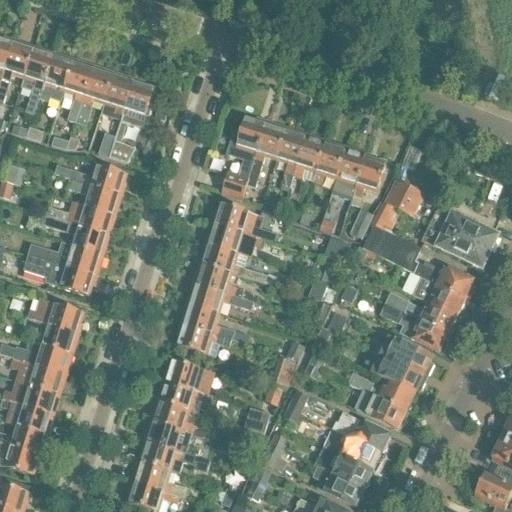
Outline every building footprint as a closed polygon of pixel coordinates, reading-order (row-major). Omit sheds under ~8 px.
[(0,88),(14,46),(0,41),(0,88)] [(14,46),(0,88),(0,108),(3,110),(9,88),(10,88),(14,77),(24,81),(25,81),(35,53),(14,46)] [(21,92),(32,95),(25,117),(35,120),(40,103),(55,59),(35,53),(25,81),(24,81),(21,92)] [(74,66),(55,59),(40,103),(49,106),(50,103),(61,106),(65,94),(64,94),(74,66)] [(71,108),(73,108),(67,124),(75,127),(93,72),(74,66),(64,94),(65,94),(75,98),(71,108)] [(113,79),(93,72),(75,127),(86,131),(93,112),(90,111),(92,103),(104,107),(113,79)] [(104,107),(105,107),(101,118),(121,124),(134,85),(113,79),(104,107)] [(146,134),(148,127),(151,118),(152,109),(149,109),(155,92),(134,85),(121,124),(116,140),(109,161),(127,167),(134,151),(120,146),(126,128),(146,134)] [(249,180),(230,174),(223,195),(244,201),(247,190),(255,166),(267,128),(246,121),(241,137),(234,135),(227,158),(245,163),(253,166),(249,180)] [(267,128),(255,166),(247,190),(255,193),(262,169),(265,159),(277,163),(286,134),(267,128)] [(44,136),(30,132),(26,142),(41,147),(44,136)] [(288,166),(284,179),(281,189),(290,191),(293,180),(293,179),(306,141),(286,134),(277,163),(288,166)] [(105,137),(99,158),(109,161),(116,140),(105,137)] [(65,155),(68,145),(54,141),(51,150),(65,155)] [(68,145),(65,155),(67,155),(76,155),(80,144),(71,141),(69,146),(68,145)] [(304,172),(315,176),(312,186),(321,158),(325,147),(306,141),(293,179),(293,180),(300,182),(304,172)] [(325,147),(321,158),(312,186),(321,189),(324,179),(335,182),(345,153),(325,147)] [(335,182),(336,182),(332,197),(351,203),(365,160),(345,153),(335,182)] [(351,203),(352,203),(350,209),(359,211),(362,202),(361,202),(364,191),(376,195),(385,166),(365,160),(351,203)] [(10,168),(5,185),(21,189),(25,173),(10,168)] [(84,178),(57,170),(55,177),(70,182),(120,197),(126,176),(98,168),(94,181),(85,178),(84,178)] [(120,197),(70,182),(67,193),(89,199),(86,209),(113,217),(120,197)] [(425,199),(392,182),(382,203),(415,219),(425,199)] [(0,201),(10,204),(14,188),(2,185),(0,192),(0,201)] [(373,220),(376,221),(374,226),(391,235),(400,215),(413,222),(415,219),(382,203),(373,220)] [(113,217),(86,209),(73,205),(69,217),(51,211),(48,220),(107,238),(113,217)] [(250,214),(223,205),(216,227),(276,246),(278,238),(256,231),(257,230),(256,230),(259,220),(249,216),(250,214)] [(443,211),(436,216),(431,227),(491,256),(499,239),(453,217),(443,211)] [(308,231),(312,217),(303,214),(299,228),(308,231)] [(376,221),(373,220),(362,214),(350,237),(362,243),(369,228),(372,229),(374,226),(376,221)] [(46,229),(77,238),(73,250),(101,258),(107,238),(48,220),(46,229)] [(410,276),(422,282),(466,304),(476,284),(445,269),(441,278),(433,274),(435,270),(425,265),(423,269),(415,265),(421,254),(389,238),(391,235),(374,226),(372,229),(374,230),(363,253),(378,260),(410,276)] [(276,246),(216,227),(210,247),(253,260),(255,251),(262,253),(264,244),(275,247),(276,246)] [(431,227),(423,244),(438,251),(483,272),(491,256),(431,227)] [(324,259),(342,265),(348,248),(330,242),(324,259)] [(58,257),(31,249),(28,257),(95,278),(101,258),(73,250),(61,246),(58,257)] [(253,260),(210,247),(204,267),(276,289),(278,281),(234,268),(237,257),(252,262),(253,260)] [(378,260),(363,253),(359,251),(353,264),(362,268),(366,260),(375,265),(378,260)] [(45,286),(61,290),(88,299),(95,278),(28,257),(25,267),(23,275),(46,282),(45,286)] [(340,270),(324,265),(318,283),(335,287),(340,270)] [(276,289),(204,267),(197,287),(249,303),(251,296),(228,289),(231,278),(275,292),(276,289)] [(422,282),(410,276),(401,294),(427,306),(458,321),(466,304),(422,282)] [(249,303),(197,287),(191,309),(219,317),(223,306),(232,308),(255,316),(258,307),(249,304),(249,303)] [(352,309),(358,295),(347,289),(340,303),(352,309)] [(332,308),(337,295),(326,291),(321,304),(332,308)] [(423,314),(390,297),(385,308),(448,339),(458,321),(427,306),(423,314)] [(55,307),(40,303),(36,315),(30,314),(28,321),(76,336),(82,316),(55,307)] [(320,307),(314,319),(325,325),(326,325),(333,310),(331,310),(330,312),(320,307)] [(399,338),(409,343),(409,341),(440,356),(448,339),(385,308),(379,319),(403,331),(399,338)] [(219,317),(191,309),(185,328),(248,347),(250,340),(215,329),(216,328),(219,317)] [(334,316),(326,333),(331,335),(338,338),(346,322),(334,316)] [(23,332),(42,338),(40,347),(70,356),(76,336),(28,321),(27,322),(26,322),(23,332)] [(185,328),(178,349),(216,361),(219,350),(230,353),(230,352),(245,357),(248,347),(185,328)] [(321,330),(314,347),(317,349),(323,351),(331,335),(326,333),(321,330)] [(380,359),(424,380),(432,362),(388,341),(380,359)] [(0,353),(0,358),(12,362),(13,361),(63,377),(70,356),(40,347),(39,348),(29,345),(27,354),(16,351),(16,353),(1,349),(0,353)] [(299,367),(305,351),(292,346),(286,362),(299,367)] [(308,368),(321,374),(325,366),(312,359),(308,368)] [(424,380),(380,359),(371,376),(384,383),(415,398),(424,380)] [(10,372),(19,374),(16,384),(57,397),(63,377),(13,361),(12,362),(10,372)] [(277,372),(290,377),(294,367),(281,362),(277,372)] [(216,378),(174,365),(167,385),(210,399),(216,378)] [(321,374),(308,368),(303,379),(317,385),(321,374)] [(348,387),(363,395),(363,394),(407,416),(415,398),(384,383),(381,391),(353,377),(348,387)] [(12,396),(5,394),(2,403),(51,418),(57,397),(16,384),(12,396)] [(210,399),(167,385),(162,405),(199,417),(202,406),(210,409),(213,400),(210,399)] [(274,411),(280,394),(270,390),(264,407),(274,411)] [(215,402),(226,406),(229,396),(217,393),(215,402)] [(287,411),(301,417),(309,400),(295,394),(287,411)] [(358,405),(354,413),(398,434),(407,416),(363,394),(363,395),(358,405)] [(11,415),(20,418),(17,430),(45,438),(51,418),(2,403),(0,409),(0,411),(11,415)] [(182,436),(192,439),(193,439),(214,445),(217,435),(196,429),(186,425),(189,415),(199,418),(199,417),(162,405),(155,425),(183,434),(182,436)] [(301,417),(287,411),(282,422),(296,428),(298,424),(307,427),(309,422),(301,418),(301,417)] [(253,428),(247,426),(245,434),(264,439),(269,421),(256,418),(253,428)] [(511,422),(511,423),(503,442),(511,445),(511,422)] [(343,427),(334,423),(330,431),(381,456),(389,439),(359,425),(355,433),(343,427)] [(183,434),(155,425),(149,445),(198,461),(198,460),(200,453),(190,449),(192,439),(182,436),(183,434)] [(4,438),(0,436),(0,445),(39,458),(45,438),(17,430),(14,440),(5,437),(4,438)] [(323,452),(350,465),(372,476),(381,456),(330,431),(329,433),(331,434),(323,452)] [(271,447),(283,453),(288,445),(276,439),(271,447)] [(511,445),(503,442),(493,463),(511,471),(511,445)] [(0,467),(32,478),(39,458),(0,445),(0,467)] [(149,445),(143,464),(171,474),(174,464),(205,473),(208,463),(198,460),(198,461),(149,445)] [(283,453),(271,447),(261,467),(282,477),(292,458),(283,454),(283,453)] [(350,465),(323,452),(314,468),(364,493),(372,476),(350,465)] [(250,478),(256,464),(241,458),(235,472),(250,478)] [(136,486),(174,498),(174,500),(186,503),(189,493),(177,489),(167,486),(171,474),(143,464),(136,486)] [(317,482),(329,488),(325,496),(356,510),(364,493),(314,468),(313,470),(317,472),(312,480),(317,482)] [(249,491),(262,498),(263,497),(286,508),(290,500),(279,495),(277,499),(265,493),(272,479),(258,472),(249,491)] [(506,511),(511,500),(511,489),(486,478),(476,499),(496,509),(494,511),(506,511)] [(0,509),(9,511),(22,511),(27,495),(1,487),(2,482),(0,481),(0,509)] [(174,498),(136,486),(130,507),(147,511),(159,511),(162,503),(172,506),(174,500),(174,498)] [(262,498),(249,491),(245,500),(258,506),(262,498)] [(228,511),(230,511),(236,496),(226,493),(220,509),(228,511)]
